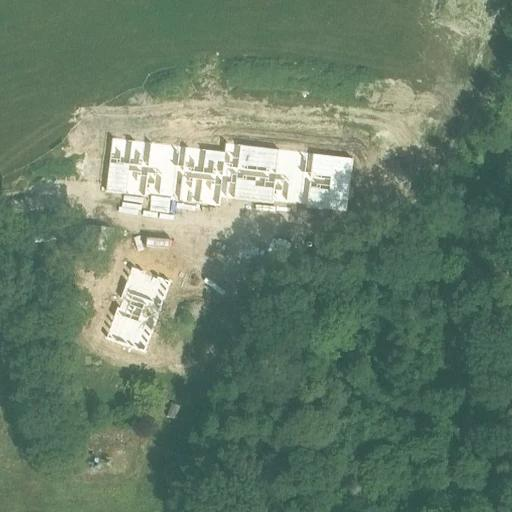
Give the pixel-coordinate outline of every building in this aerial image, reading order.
[(113,138),(106,192),(219,206),(221,196),(346,212),(353,159),(226,142),(224,153),(113,138)] [(511,219),(460,216),(455,281),(509,285),(511,248),(511,219)] [(138,251),(112,324),(151,338),(177,265),(138,251)] [(371,285),(398,268),(391,258),(365,275),(371,285)] [(396,394),(412,319),(361,308),(344,383),(396,394)]
